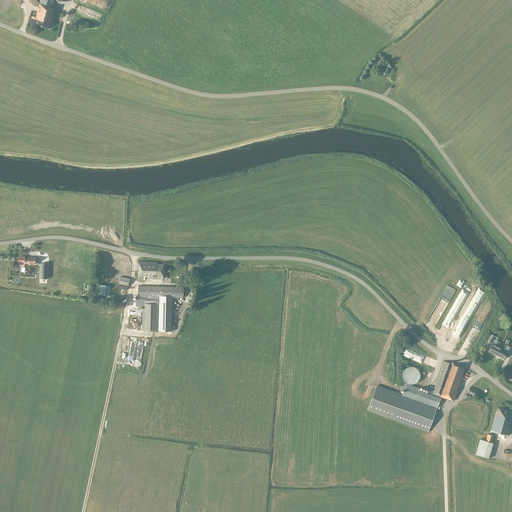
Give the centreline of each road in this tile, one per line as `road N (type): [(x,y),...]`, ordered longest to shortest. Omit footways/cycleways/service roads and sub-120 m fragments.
road 1 (unclassified): [(0,24),(201,95),(337,88),(381,98),(419,124),(511,243)]
road 2 (unclassified): [(0,244),(61,238),(153,257),(323,265),(369,289),(427,346),(511,394)]
